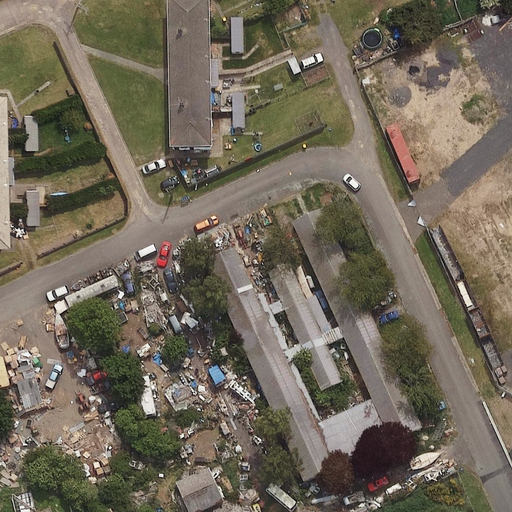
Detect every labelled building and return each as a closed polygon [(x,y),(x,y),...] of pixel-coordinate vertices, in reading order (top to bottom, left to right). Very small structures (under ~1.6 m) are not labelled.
[(214,97),(214,89),(220,89),(219,58),(213,58),(211,0),(168,0),(172,151),(216,150),(215,113),(214,97)] [(243,19),(232,19),(233,54),(244,53),(243,19)] [(233,129),(246,129),(245,92),(217,92),(217,97),(214,97),(215,113),(233,112),(233,129)] [(35,118),(22,118),(23,149),(36,148),(35,118)] [(25,225),(40,225),(39,204),(47,204),(47,184),(15,185),(15,199),(24,199),(25,225)] [(247,225),(211,242),(320,480),(442,425),(333,186),(299,201),(379,378),(327,402),(247,225)] [(361,365),(305,242),(277,254),(333,378),(361,365)] [(40,388),(27,350),(3,358),(21,410),(57,398),(52,384),(40,388)] [(203,511),(224,503),(210,471),(178,486),(189,511),(203,511)]
